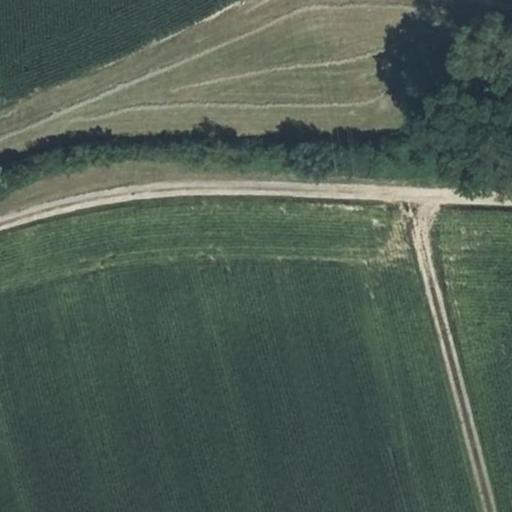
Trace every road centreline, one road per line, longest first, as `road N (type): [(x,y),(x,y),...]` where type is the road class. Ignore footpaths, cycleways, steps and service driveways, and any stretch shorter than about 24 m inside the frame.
road 1 (track): [(0,229),(115,200),(232,187),(511,195)]
road 2 (track): [(488,511),(412,192)]
